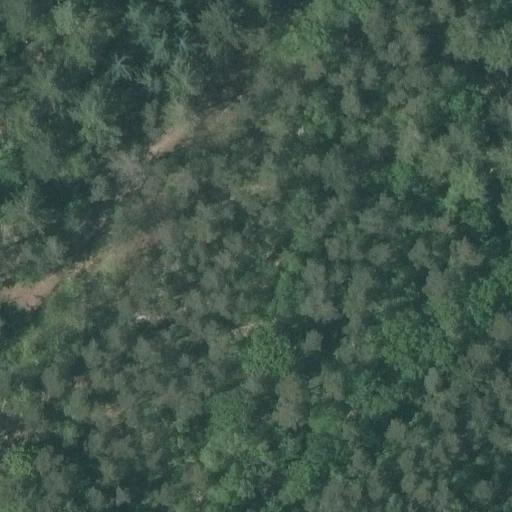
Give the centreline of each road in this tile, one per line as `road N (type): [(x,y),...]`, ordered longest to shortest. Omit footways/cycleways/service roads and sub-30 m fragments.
road 1 (track): [(0,384),(233,100),(361,0)]
road 2 (track): [(511,245),(504,242),(238,511)]
